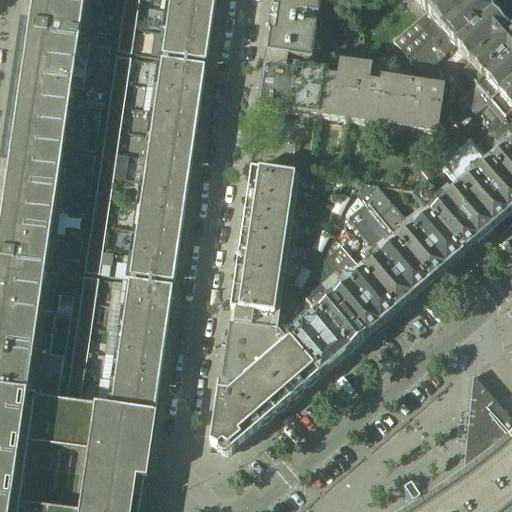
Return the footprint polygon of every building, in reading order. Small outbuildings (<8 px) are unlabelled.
[(34,0),(10,168),(91,180),(94,159),(79,157),(79,156),(80,154),(94,156),(100,117),(86,115),(86,111),(101,113),(106,74),(92,72),(92,68),(107,70),(110,51),(95,48),(97,36),(111,38),(114,19),(100,16),(101,13),(115,15),(117,0),(34,0)] [(139,0),(124,0),(123,7),(138,9),(139,0)] [(215,0),(171,0),(169,13),(213,20),(215,0)] [(318,20),(321,0),(275,0),(274,14),(270,37),(267,58),(286,61),(312,65),(317,30),(312,29),(314,19),(318,20)] [(440,33),(478,0),(477,0),(444,0),(425,16),(393,45),(396,48),(384,59),(394,72),(425,46),(440,33)] [(411,0),(425,16),(444,0),(411,0)] [(454,50),(493,17),(478,0),(440,33),(425,46),(440,62),(454,50)] [(138,9),(123,7),(121,19),(136,21),(138,9)] [(213,20),(169,13),(166,38),(209,44),(213,20)] [(469,67),(507,34),(493,17),(454,50),(469,67)] [(136,21),(121,19),(120,31),(134,33),(136,21)] [(134,33),(120,31),(118,43),(132,45),(134,33)] [(476,89),(511,57),(511,39),(507,34),(469,67),(462,73),(476,89)] [(209,44),(166,38),(162,62),(205,68),(209,44)] [(132,45),(118,43),(116,55),(131,57),(132,45)] [(497,100),(511,86),(511,57),(476,89),(455,106),(462,113),(466,109),(474,119),(479,115),(489,106),(497,100)] [(435,137),(442,94),(382,85),(381,90),(367,88),(369,73),(339,69),(337,84),(325,82),(325,76),(294,72),(293,77),(283,75),(286,61),(267,58),(259,112),(435,137)] [(115,60),(114,72),(128,74),(130,62),(115,60)] [(205,73),(161,67),(158,91),(201,97),(205,73)] [(128,74),(114,72),(112,84),(126,86),(128,74)] [(126,86),(112,84),(110,96),(125,98),(126,86)] [(505,122),(511,115),(511,86),(497,100),(489,106),(479,115),(481,128),(488,136),(505,122)] [(201,97),(158,91),(154,115),(198,121),(201,97)] [(125,98),(110,96),(108,108),(123,110),(125,98)] [(123,110),(108,108),(107,120),(121,122),(123,110)] [(198,121),(154,115),(151,139),(194,145),(198,121)] [(511,215),(511,193),(474,148),(448,119),(443,145),(507,220),(511,215)] [(121,122),(107,120),(105,132),(119,134),(121,122)] [(511,141),(511,129),(505,122),(488,136),(501,151),(511,141)] [(119,134),(105,132),(103,144),(118,146),(119,134)] [(511,163),(505,156),(501,151),(488,136),(474,148),(511,193),(511,163)] [(194,145),(151,139),(147,163),(191,169),(194,145)] [(511,141),(501,151),(505,156),(511,163),(511,141)] [(116,158),(118,146),(103,144),(101,156),(116,158)] [(507,220),(443,145),(439,170),(459,194),(493,232),(507,220)] [(127,160),(116,158),(101,156),(100,168),(114,170),(125,172),(127,160)] [(191,169),(147,163),(144,187),(187,193),(191,169)] [(420,174),(426,182),(435,175),(428,167),(420,174)] [(91,180),(10,168),(0,233),(0,396),(58,405),(73,301),(59,299),(59,295),(74,297),(76,277),(62,275),(64,263),(78,265),(81,245),(67,243),(67,240),(82,242),(87,203),(73,201),(73,199),(73,197),(88,199),(91,180)] [(132,173),(125,172),(114,170),(100,168),(98,180),(112,182),(131,185),(132,173)] [(319,380),(286,344),(286,343),(287,342),(282,337),(284,319),(273,317),(294,178),(251,172),(210,449),(217,454),(222,450),(231,455),(319,380)] [(388,180),(387,184),(389,187),(393,187),(396,185),(397,181),(395,178),(391,178),(388,180)] [(111,194),(112,182),(98,180),(96,192),(111,194)] [(477,246),(439,201),(440,201),(427,185),(411,198),(424,214),(429,220),(462,258),(477,246)] [(187,193),(144,187),(140,211),(184,217),(187,193)] [(408,229),(373,188),(362,187),(354,201),(372,221),(375,225),(391,243),(428,287),(445,273),(408,229)] [(111,194),(96,192),(94,204),(109,206),(111,194)] [(493,232),(459,194),(451,201),(446,195),(440,201),(439,201),(477,246),(493,232)] [(340,196),(330,214),(340,218),(349,201),(340,196)] [(109,206),(94,204),(92,216),(107,218),(109,206)] [(184,217),(140,211),(137,235),(180,241),(184,217)] [(462,258),(429,220),(424,214),(408,229),(445,273),(462,258)] [(107,218),(92,216),(91,228),(105,230),(107,218)] [(391,243),(375,225),(372,221),(354,236),(365,248),(373,258),(411,302),(428,287),(391,243)] [(105,230),(91,228),(89,240),(104,242),(105,230)] [(320,233),(311,250),(320,255),(330,238),(320,233)] [(180,241),(137,235),(133,259),(177,265),(180,241)] [(104,242),(89,240),(87,252),(102,254),(104,242)] [(342,285),(380,328),(395,316),(357,272),(339,251),(324,264),(334,276),(342,285)] [(102,254),(87,252),(85,264),(100,266),(102,254)] [(411,302),(373,258),(357,272),(395,316),(411,302)] [(177,265),(133,259),(130,283),(173,289),(177,265)] [(100,266),(85,264),(84,276),(98,278),(100,266)] [(301,270),(292,287),(301,292),(310,275),(301,270)] [(380,328),(342,285),(334,276),(320,288),(328,297),(328,298),(365,341),(380,328)] [(83,281),(81,293),(96,295),(98,283),(83,281)] [(172,294),(129,287),(125,312),(169,318),(172,294)] [(304,299),(313,310),(328,298),(318,287),(304,299)] [(96,295),(81,293),(79,305),(94,307),(96,295)] [(328,298),(313,310),(312,311),(317,316),(350,354),(365,341),(328,298)] [(94,307),(79,305),(78,317),(92,319),(94,307)] [(169,318),(125,312),(122,336),(165,342),(169,318)] [(350,354),(317,316),(302,329),(334,367),(350,354)] [(92,319),(78,317),(76,329),(91,331),(92,319)] [(91,331),(76,329),(74,341),(89,343),(91,331)] [(334,367),(302,329),(287,342),(286,343),(286,344),(319,380),(334,367)] [(165,342),(122,336),(118,360),(162,366),(165,342)] [(89,343),(74,341),(72,353),(87,355),(89,343)] [(87,355),(72,353),(71,365),(85,367),(87,355)] [(162,366),(118,360),(115,384),(158,391),(162,366)] [(85,367),(71,365),(69,377),(83,380),(85,367)] [(83,380),(69,377),(67,390),(82,392),(83,380)] [(511,511),(511,425),(473,379),(465,453),(488,471),(444,508),(446,511),(511,511)] [(158,391),(115,384),(111,408),(155,415),(158,391)] [(82,392),(67,390),(65,402),(80,404),(82,392)] [(58,405),(0,396),(0,511),(139,511),(149,451),(154,419),(58,405)] [(405,504),(410,511),(420,511),(412,499),(405,504)]
